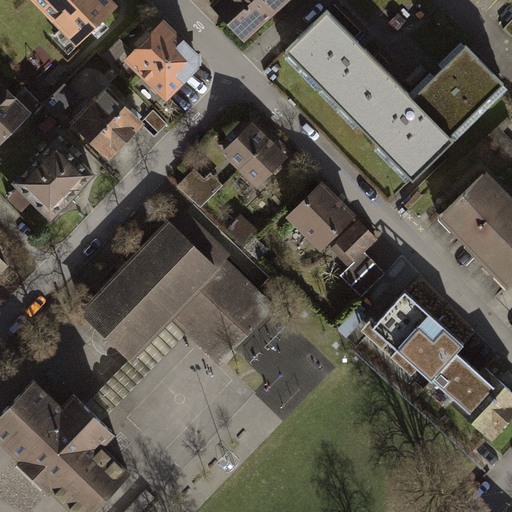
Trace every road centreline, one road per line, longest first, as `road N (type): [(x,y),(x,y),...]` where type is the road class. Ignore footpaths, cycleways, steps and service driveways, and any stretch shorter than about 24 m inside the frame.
road 1 (residential): [(243,70),(511,354)]
road 2 (residential): [(0,328),(243,70)]
